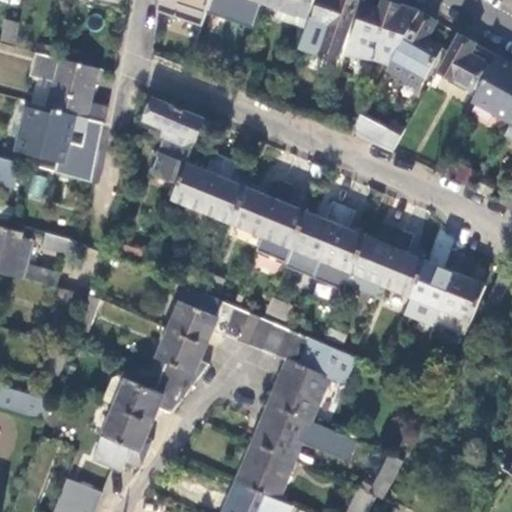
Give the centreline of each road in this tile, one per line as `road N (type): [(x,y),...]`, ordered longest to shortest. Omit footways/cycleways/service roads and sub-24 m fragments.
road 1 (residential): [(134,64),(506,230)]
road 2 (residential): [(134,64),(86,259)]
